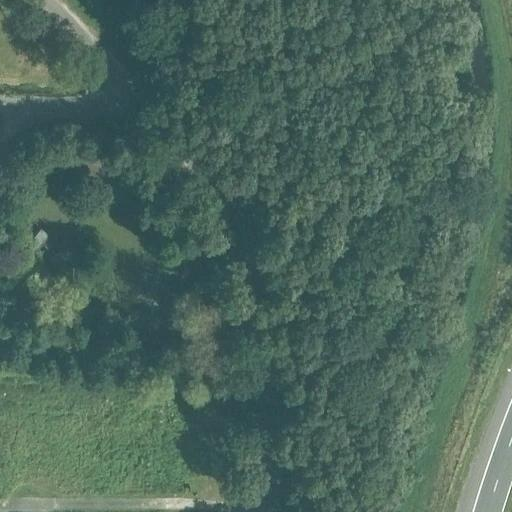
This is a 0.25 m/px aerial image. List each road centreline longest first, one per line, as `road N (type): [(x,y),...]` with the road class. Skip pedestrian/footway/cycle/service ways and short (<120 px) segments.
road 1 (unclassified): [(269,511),(243,235),(224,195),(156,110)]
road 2 (unclassified): [(156,110),(0,102)]
road 3 (unclassified): [(156,110),(52,0)]
